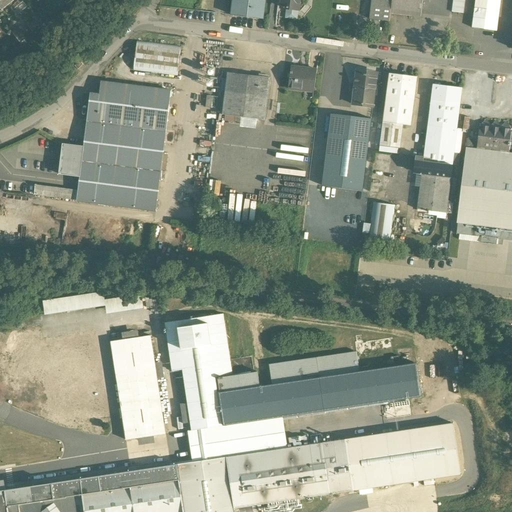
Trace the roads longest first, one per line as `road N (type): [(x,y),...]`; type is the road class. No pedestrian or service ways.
road 1 (unclassified): [(140,21),(511,71)]
road 2 (unknown): [(0,473),(282,429)]
road 3 (unknown): [(0,200),(147,215),(164,209),(173,189)]
road 4 (unclassified): [(0,137),(57,106),(140,21)]
road 5 (unknown): [(0,161),(32,176),(173,189)]
road 6 (unknown): [(173,189),(198,29)]
